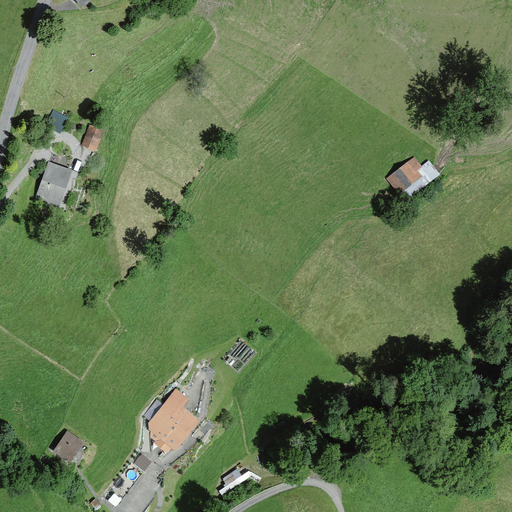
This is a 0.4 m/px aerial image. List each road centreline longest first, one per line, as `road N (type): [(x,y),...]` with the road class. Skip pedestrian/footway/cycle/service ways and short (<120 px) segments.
road 1 (unclassified): [(0,161),(44,0)]
road 2 (track): [(478,335),(454,402),(511,423)]
